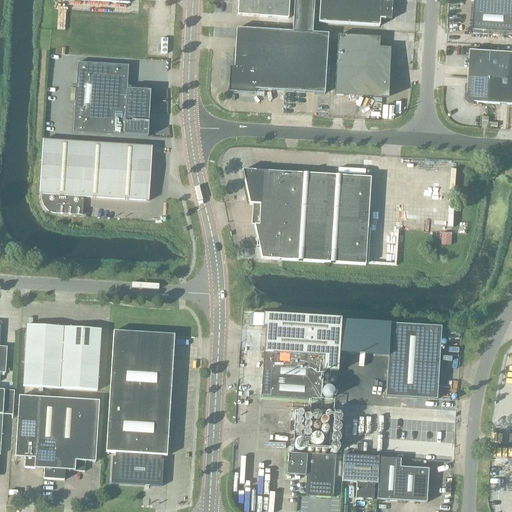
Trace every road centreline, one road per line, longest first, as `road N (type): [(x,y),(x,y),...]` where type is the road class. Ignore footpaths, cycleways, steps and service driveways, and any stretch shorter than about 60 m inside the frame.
road 1 (unclassified): [(189,128),(424,140)]
road 2 (unclassified): [(218,296),(0,281)]
road 3 (unclassified): [(208,511),(218,296)]
road 4 (unclassified): [(470,511),(480,385),(511,304)]
road 5 (unclassified): [(218,296),(189,128)]
road 6 (unknown): [(188,81),(76,62),(60,77),(56,102)]
road 7 (unclassified): [(424,140),(433,0)]
road 8 (unclassified): [(189,128),(193,0)]
